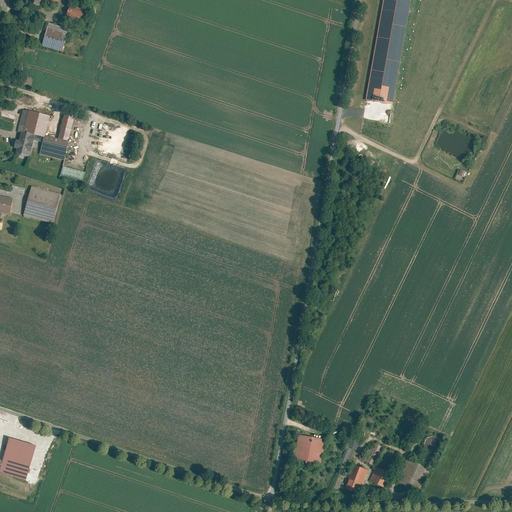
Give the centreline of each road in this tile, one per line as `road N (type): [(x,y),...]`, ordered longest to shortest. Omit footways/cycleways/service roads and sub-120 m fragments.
road 1 (unclassified): [(268,500),(355,0)]
road 2 (unclassified): [(0,408),(268,500)]
road 3 (unclassified): [(268,500),(511,501)]
road 4 (track): [(333,122),(456,183)]
